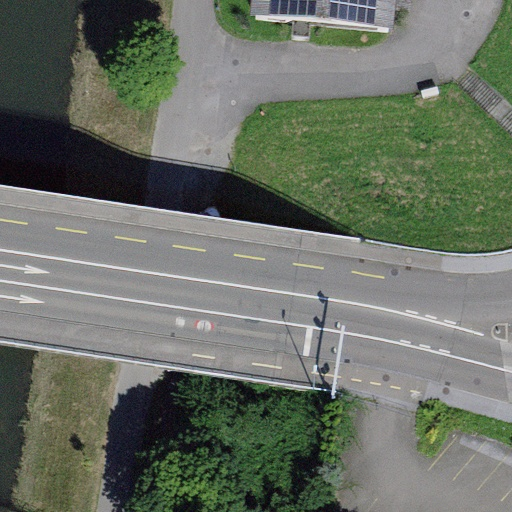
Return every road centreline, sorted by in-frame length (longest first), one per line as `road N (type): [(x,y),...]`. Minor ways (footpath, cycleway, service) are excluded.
road 1 (track): [(118,511),(194,0)]
road 2 (secondary): [(0,259),(443,326)]
